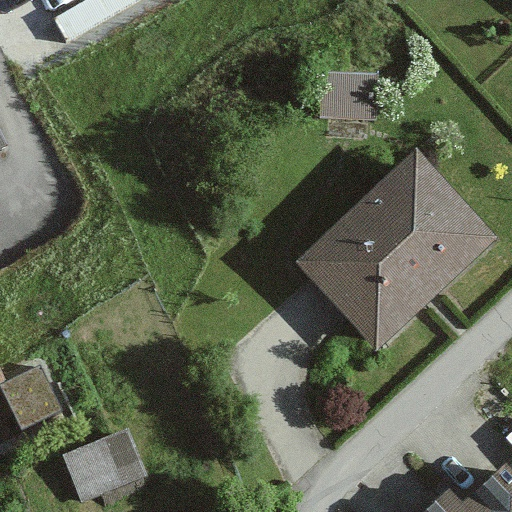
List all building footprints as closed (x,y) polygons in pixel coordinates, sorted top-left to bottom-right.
[(69,30),(135,0),(75,0),(59,7),(69,30)] [(325,76),(327,116),(374,114),(372,73),(325,76)] [(503,244),(418,155),(290,274),(375,364),(503,244)] [(61,461),(75,499),(138,477),(124,439),(61,461)] [(511,511),(511,490),(503,481),(470,511),(465,511),(454,501),(442,511),(511,511)]
